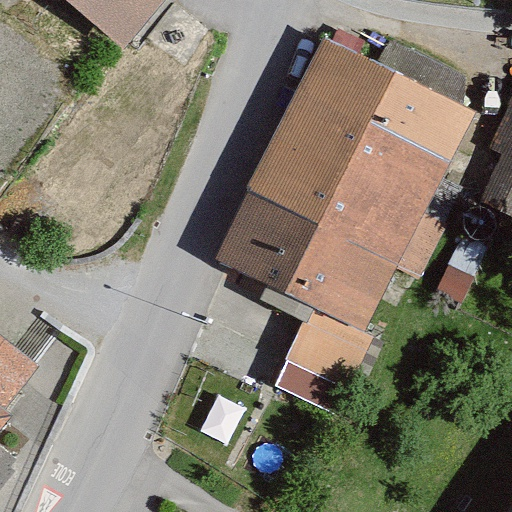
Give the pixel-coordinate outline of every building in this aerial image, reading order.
[(95,0),(136,32),(161,0),(95,0)] [(338,26),(281,133),(421,206),(477,99),(338,26)] [(511,106),(491,144),(509,154),(491,186),(511,197),(511,106)] [(281,133),(225,240),(365,313),(421,206),(281,133)] [(0,416),(51,351),(0,311),(0,416)]
